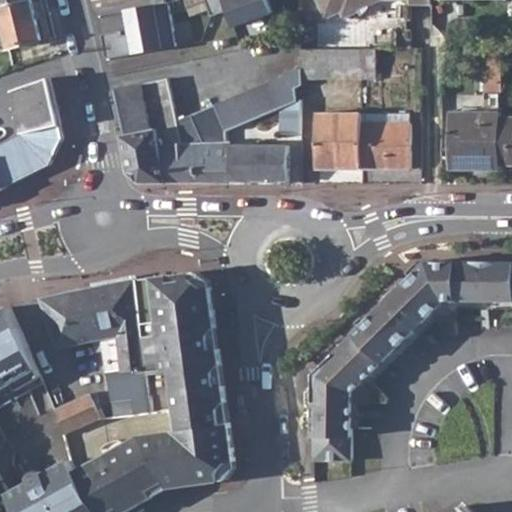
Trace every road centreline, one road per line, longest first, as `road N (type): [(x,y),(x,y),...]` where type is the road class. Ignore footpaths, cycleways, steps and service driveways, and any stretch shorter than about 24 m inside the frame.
road 1 (residential): [(68,0),(99,135),(101,190)]
road 2 (unknown): [(422,209),(430,23)]
road 3 (tertiary): [(471,216),(408,209),(318,221)]
road 4 (tertiary): [(280,213),(252,203),(129,205)]
road 5 (tertiary): [(338,269),(382,239),(471,216)]
road 6 (tertiary): [(124,240),(167,236),(206,244),(244,278)]
road 7 (residential): [(258,496),(258,364)]
